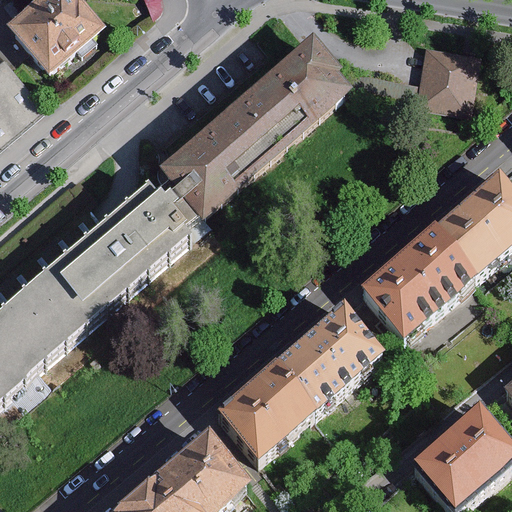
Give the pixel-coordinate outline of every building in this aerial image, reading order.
[(0,0),(0,40),(9,34),(23,22),(41,8),(34,0),(0,0)] [(23,22),(9,34),(49,82),(105,36),(79,5),(75,8),(68,0),(50,0),(41,8),(23,22)] [(313,49),(160,180),(171,193),(199,224),(203,229),(351,103),(337,86),(342,83),(313,49)] [(469,65),(428,57),(418,115),(471,125),(482,67),(469,65)] [(0,151),(47,112),(6,64),(0,69),(0,151)] [(511,260),(511,201),(499,187),(435,242),(477,291),(511,260)] [(0,410),(191,248),(183,238),(199,224),(171,193),(157,205),(149,196),(0,322),(0,410)] [(477,291),(435,242),(363,304),(405,353),(477,291)] [(385,368),(343,318),(275,375),(317,426),(385,368)] [(317,426),(275,375),(217,423),(260,473),(317,426)] [(511,460),(496,442),(481,423),(414,478),(442,511),(472,511),(511,479),(511,460)] [(209,447),(132,511),(232,511),(251,497),(209,447)]
